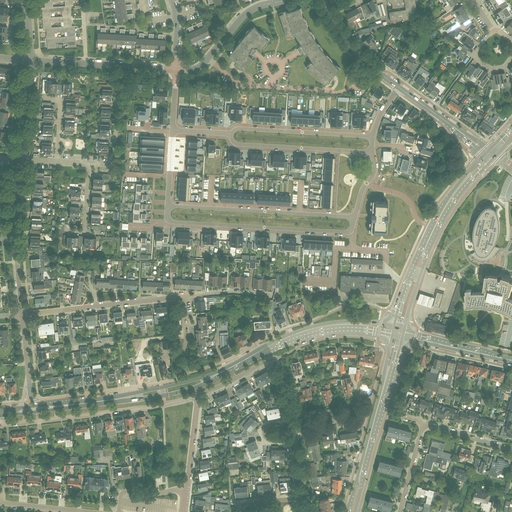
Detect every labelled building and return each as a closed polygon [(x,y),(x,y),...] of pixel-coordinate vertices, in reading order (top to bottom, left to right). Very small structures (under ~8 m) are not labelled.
[(148,0),(139,0),(139,4),(137,4),(138,8),(140,8),(140,12),(150,11),(148,0)] [(375,11),(375,12),(374,13),(377,18),(380,16),(377,5),(375,6),(371,0),(368,0),(366,1),(367,2),(364,4),(367,8),(364,10),(367,17),(370,16),(369,14),(375,11)] [(388,0),(389,3),(392,3),(392,9),(388,9),(390,22),(399,21),(399,20),(402,20),(402,21),(418,18),(414,0),(388,0)] [(448,11),(452,9),(454,8),(452,5),(458,1),(456,0),(449,0),(448,1),(449,3),(445,6),(447,8),(446,9),(447,12),(448,11)] [(501,7),(507,3),(505,1),(502,2),(500,0),(498,0),(489,6),(491,11),(500,5),(501,7)] [(497,19),(508,11),(506,8),(509,6),(507,3),(501,7),(502,9),(494,14),(497,19)] [(0,14),(8,15),(8,8),(5,8),(5,5),(0,4),(0,14)] [(71,16),(70,6),(65,6),(56,7),(57,12),(63,12),(63,16),(63,17),(71,16)] [(457,16),(464,11),(461,6),(453,11),(452,9),(448,11),(450,14),(451,16),(455,13),(457,16)] [(51,12),(57,12),(56,7),(53,7),(45,8),(45,7),(42,7),(43,18),(51,17),(51,12)] [(300,48),(298,49),(299,50),(299,51),(300,51),(300,52),(300,53),(301,53),(302,52),(304,54),(306,53),(312,62),(311,62),(308,65),(309,66),(307,69),(325,85),(327,82),(328,83),(331,80),(330,79),(333,75),(339,69),(329,59),(326,55),(319,47),(311,35),(306,25),(304,22),(299,8),(286,12),(286,11),(282,12),(283,13),(279,15),(286,38),(290,36),(290,38),(294,37),(294,35),(295,35),(301,44),(298,46),(300,48)] [(351,11),(355,19),(359,17),(360,21),(365,18),(363,12),(359,14),(356,8),(351,11)] [(353,21),(355,19),(351,11),(345,14),(348,20),(346,21),(350,29),(353,27),(352,25),(354,24),(353,21)] [(468,17),(464,11),(457,16),(459,19),(455,22),(456,23),(457,24),(459,23),(468,17)] [(500,23),(506,19),(507,21),(511,17),(508,11),(497,19),(500,23)] [(72,26),(71,16),(63,17),(63,16),(57,17),(57,22),(63,22),(64,27),(72,26)] [(51,23),(57,22),(57,17),(51,17),(43,18),(43,28),(46,28),(52,28),(52,27),(51,23)] [(199,23),(205,37),(210,35),(206,26),(203,27),(201,22),(199,23)] [(201,39),(205,37),(199,23),(197,24),(199,29),(197,30),(201,39)] [(402,37),(409,39),(412,27),(405,25),(402,37)] [(67,37),(75,36),(75,26),(72,26),(64,27),(60,27),(61,32),(67,32),(67,37)] [(201,39),(197,30),(194,31),(192,26),(190,27),(196,41),(201,39)] [(228,56),(233,60),(235,61),(237,62),(237,63),(241,67),(242,66),(245,68),(253,59),(247,55),(249,53),(251,54),(252,53),(253,54),(254,53),(254,52),(255,52),(256,51),(254,50),(255,49),(254,47),(255,45),(261,50),(269,41),(266,38),(267,37),(262,33),(261,34),(254,26),(248,32),(239,43),(233,50),(228,56)] [(55,33),(61,32),(60,27),(52,27),(52,28),(46,28),(47,38),(55,38),(55,37),(55,33)] [(192,43),(196,41),(190,27),(188,28),(190,33),(188,34),(192,43)] [(468,35),(472,38),(474,36),(477,39),(480,35),(475,27),(472,29),(468,35)] [(396,28),(393,32),(400,37),(402,31),(396,28)] [(468,35),(464,32),(458,40),(470,49),(471,48),(472,48),(473,47),(472,46),(474,43),(466,38),(468,35)] [(364,45),(365,44),(371,51),(376,46),(371,40),(374,37),(371,34),(362,43),(364,45)] [(61,37),(61,42),(68,42),(68,47),(76,47),(75,36),(67,37),(61,37)] [(55,43),(61,42),(61,37),(55,37),(55,38),(47,38),(48,48),(56,48),(55,43)] [(460,44),(456,49),(458,51),(456,54),(460,56),(458,59),(461,62),(467,53),(466,52),(468,49),(460,44)] [(388,57),(385,61),(384,63),(393,69),(397,63),(395,61),(397,58),(395,57),(398,53),(389,46),(383,54),(388,57)] [(402,76),(407,79),(412,72),(409,71),(413,66),(412,65),(416,59),(411,56),(407,61),(408,62),(406,65),(408,67),(402,76)] [(451,56),(446,56),(441,62),(447,67),(446,62),(451,62),(451,58),(451,56)] [(397,72),(402,76),(408,67),(406,65),(404,67),(402,65),(397,72)] [(483,70),(482,69),(482,68),(481,67),(480,66),(479,67),(478,67),(474,73),(473,73),(471,71),(467,76),(471,79),(473,77),(476,79),(478,77),(483,70)] [(428,76),(423,72),(424,70),(420,67),(414,77),(416,79),(415,80),(416,81),(415,82),(421,86),(421,85),(422,86),(424,83),(423,83),(424,81),(427,83),(428,81),(430,78),(427,77),(428,76)] [(4,68),(3,76),(6,77),(6,78),(9,79),(9,78),(11,78),(10,81),(13,81),(15,74),(10,73),(10,69),(4,68)] [(483,70),(478,77),(480,79),(479,81),(480,82),(479,85),(483,87),(486,82),(484,80),(488,74),(483,70)] [(499,74),(500,83),(501,88),(510,86),(508,77),(506,77),(505,73),(499,74)] [(497,83),(500,83),(499,74),(493,75),(494,79),(491,80),(492,89),(498,88),(497,83)] [(430,93),(436,84),(432,81),(434,78),(432,76),(430,78),(428,81),(430,82),(425,89),(426,89),(428,91),(427,91),(430,93),(430,92),(430,93)] [(43,80),(42,88),(45,89),(46,89),(45,92),(51,92),(52,83),(52,81),(48,81),(48,80),(47,80),(43,80)] [(69,93),(69,88),(72,88),(72,84),(72,83),(71,83),(70,82),(68,82),(68,84),(64,84),(63,84),(60,84),(60,89),(63,89),(63,93),(69,93)] [(52,83),(51,92),(57,93),(57,89),(60,89),(60,84),(57,84),(58,83),(52,83)] [(435,96),(438,92),(440,94),(444,88),(437,83),(437,84),(436,84),(430,93),(435,96)] [(108,89),(108,85),(99,84),(99,89),(101,89),(103,90),(102,94),(112,95),(112,89),(108,89)] [(0,97),(2,98),(11,99),(12,93),(8,92),(9,89),(1,88),(0,87),(0,97)] [(384,91),(378,87),(375,91),(374,90),(371,94),(372,94),(372,95),(380,101),(384,96),(382,94),(384,91)] [(153,101),(160,102),(160,101),(160,97),(162,98),(163,96),(167,96),(167,89),(163,89),(163,88),(159,88),(159,89),(156,89),(155,96),(153,96),(153,101)] [(458,101),(455,99),(459,94),(456,92),(454,91),(450,96),(452,97),(447,105),(450,107),(449,107),(452,109),(452,108),(452,109),(458,101)] [(461,103),(458,101),(452,109),(453,109),(452,109),(455,111),(455,110),(458,112),(464,103),(466,105),(467,103),(472,100),(475,95),(472,92),(468,97),(466,100),(464,98),(461,103)] [(112,95),(102,94),(102,99),(99,99),(99,100),(95,100),(95,103),(99,103),(108,103),(108,100),(111,101),(112,95)] [(10,106),(11,99),(2,98),(1,104),(0,104),(0,107),(6,109),(6,105),(10,106)] [(76,108),(76,104),(79,104),(79,98),(75,98),(75,99),(70,99),(70,102),(66,102),(66,108),(76,108)] [(43,102),(42,106),(45,106),(45,107),(44,107),(44,113),(53,113),(54,107),(51,107),(51,104),(51,103),(45,102),(43,102)] [(108,103),(99,103),(99,107),(102,107),(101,112),(111,112),(111,107),(107,106),(108,103)] [(404,112),(406,108),(400,103),(398,106),(396,105),(392,110),(401,116),(401,115),(402,116),(405,113),(404,112)] [(227,105),(227,113),(230,113),(230,119),(236,120),(237,106),(231,105),(227,105)] [(237,106),(236,120),(242,120),(242,113),(245,114),(246,107),(243,107),(243,106),(237,106)] [(6,109),(0,107),(0,117),(8,119),(9,113),(5,112),(6,109)] [(137,110),(136,115),(138,115),(138,119),(145,120),(145,117),(149,118),(150,108),(146,108),(141,107),(141,110),(139,110),(137,110)] [(180,107),(180,115),(183,115),(183,122),(189,122),(190,108),(184,108),(184,107),(180,107)] [(250,107),(249,113),(253,113),(252,121),(258,121),(259,111),(253,111),(253,108),(250,107)] [(473,110),(468,107),(466,110),(463,114),(464,114),(462,116),(464,117),(463,117),(466,119),(473,110)] [(69,117),(74,117),(74,114),(75,114),(76,108),(66,108),(66,113),(69,114),(69,117)] [(190,108),(189,122),(195,122),(195,116),(198,116),(199,109),(195,109),(196,108),(190,108)] [(480,112),(479,112),(474,108),(473,110),(466,119),(470,122),(471,123),(472,121),(473,121),(475,117),(476,117),(476,116),(480,119),(483,114),(480,112)] [(276,112),(276,122),(281,122),(282,115),(285,115),(285,110),(282,109),(282,113),(276,112)] [(414,109),(409,116),(414,120),(419,113),(419,112),(417,110),(416,111),(414,109)] [(204,110),(203,116),(206,116),(206,123),(212,123),(213,111),(207,110),(204,110)] [(288,110),(288,116),(291,116),(291,123),(296,123),(297,113),(291,113),(291,110),(288,110)] [(153,122),(153,126),(161,126),(161,123),(167,123),(167,119),(167,118),(167,116),(167,111),(160,111),(159,123),(153,122)] [(213,111),(212,123),(218,124),(218,117),(222,117),(222,111),(219,111),(213,111)] [(328,112),(327,119),(331,119),(330,125),(336,126),(337,112),(331,111),(331,112),(328,112)] [(111,112),(101,112),(101,118),(102,118),(102,121),(106,121),(107,118),(110,118),(111,112)] [(314,114),(314,124),(320,125),(320,117),(323,118),(324,112),(320,112),(320,115),(314,114)] [(337,112),(336,126),(342,126),(343,119),(346,120),(346,113),(343,113),(343,112),(337,112)] [(351,112),(351,120),(354,120),(354,127),(360,127),(360,114),(354,114),(355,112),(351,112)] [(43,118),(42,121),(49,122),(49,119),(53,119),(53,113),(44,113),(44,118),(43,118)] [(360,114),(360,127),(365,127),(366,121),(369,121),(370,113),(366,113),(366,115),(360,114)] [(483,131),(493,118),(490,116),(487,121),(484,119),(478,127),(483,131)] [(492,125),(498,118),(495,116),(493,118),(483,131),(488,135),(491,131),(492,130),(494,127),(492,125)] [(65,125),(75,126),(75,120),(74,120),(74,117),(69,117),(69,120),(65,119),(65,120),(65,125)] [(49,122),(42,121),(40,121),(39,125),(41,126),(43,126),(43,130),(52,131),(53,125),(49,125),(49,122)] [(106,121),(102,121),(101,124),(101,123),(100,129),(110,130),(110,124),(106,124),(106,121)] [(75,126),(65,125),(65,131),(68,131),(68,134),(73,134),(73,131),(74,131),(75,126)] [(383,133),(383,134),(384,134),(383,136),(383,137),(384,137),(386,137),(386,140),(386,141),(390,141),(391,141),(391,140),(391,136),(392,136),(396,136),(396,138),(397,137),(400,126),(393,126),(390,126),(390,130),(386,129),(384,129),(384,130),(384,133),(383,133)] [(95,134),(95,138),(100,138),(105,138),(106,135),(109,136),(110,130),(100,129),(100,132),(99,131),(98,133),(96,133),(96,134),(95,134)] [(43,130),(43,134),(41,134),(38,137),(39,139),(48,139),(48,136),(52,136),(52,131),(43,130)] [(400,138),(406,140),(405,140),(405,141),(413,143),(413,142),(414,136),(415,137),(415,136),(407,134),(408,134),(408,133),(401,132),(402,132),(400,138)] [(144,136),(143,145),(162,146),(163,138),(144,136)] [(419,136),(417,142),(418,142),(419,142),(417,147),(422,149),(421,153),(432,156),(432,155),(431,155),(432,150),(433,150),(426,148),(428,138),(419,136)] [(97,142),(97,146),(97,147),(99,147),(109,147),(109,142),(105,141),(105,138),(100,138),(100,140),(100,141),(98,141),(97,142)] [(39,139),(38,140),(37,142),(42,143),(42,148),(51,148),(52,142),(48,142),(48,139),(39,139)] [(189,140),(188,147),(197,148),(197,147),(200,147),(201,141),(197,141),(198,140),(189,139),(189,140)] [(209,144),(208,157),(215,158),(215,156),(220,156),(220,149),(215,148),(216,145),(209,144)] [(143,145),(143,153),(162,154),(162,146),(143,145)] [(99,147),(99,152),(100,152),(99,156),(105,156),(105,153),(108,153),(109,147),(99,147)] [(188,147),(188,155),(197,156),(197,148),(188,147)] [(51,148),(42,148),(42,152),(40,152),(39,153),(39,156),(47,157),(47,154),(51,154),(51,148)] [(382,156),(381,161),(390,161),(390,164),(390,167),(391,167),(394,167),(396,158),(395,158),(396,155),(397,156),(397,155),(392,155),(392,154),(392,153),(388,153),(389,151),(383,150),(383,156),(382,156)] [(225,158),(224,166),(228,166),(234,166),(235,152),(229,152),(228,158),(225,158)] [(235,152),(234,166),(240,166),(240,165),(243,166),(244,159),(240,159),(241,152),(235,152)] [(143,153),(142,160),(161,162),(162,154),(143,153)] [(247,159),(247,166),(250,166),(250,167),(256,167),(257,153),(251,153),(250,159),(247,159)] [(257,153),(256,167),(262,168),(262,167),(265,167),(266,160),(262,160),(263,154),(257,153)] [(269,161),(269,167),(272,167),(278,167),(278,166),(279,155),(273,154),(272,161),(269,161)] [(188,155),(188,163),(196,164),(197,156),(188,155)] [(279,155),(278,166),(284,167),(284,168),(287,168),(288,162),(284,161),(285,155),(279,155)] [(417,158),(415,166),(416,166),(416,168),(420,169),(421,169),(421,168),(422,168),(426,169),(428,162),(427,162),(428,161),(429,162),(430,158),(421,155),(420,159),(417,158)] [(291,162),(291,169),(294,169),(294,168),(300,169),(301,156),(295,156),(295,162),(291,162)] [(300,169),(300,170),(306,170),(306,169),(309,170),(310,163),(307,163),(307,156),(301,156),(300,169)] [(398,161),(396,170),(402,172),(407,173),(408,168),(410,168),(412,163),(410,163),(410,160),(403,158),(402,161),(399,160),(398,161)] [(142,160),(142,169),(161,170),(161,162),(142,160)] [(187,171),(187,172),(196,172),(196,164),(188,163),(187,171)] [(51,176),(44,176),(44,171),(35,171),(35,177),(38,177),(38,180),(43,180),(50,181),(51,176)] [(103,185),(104,185),(104,180),(105,179),(108,179),(109,178),(110,174),(103,174),(103,176),(98,175),(97,179),(94,178),(93,184),(103,185)] [(180,176),(179,182),(189,183),(192,183),(192,179),(192,177),(196,177),(196,174),(188,174),(188,177),(180,176)] [(34,189),(43,189),(44,183),(43,183),(43,180),(38,180),(38,183),(34,183),(34,189)] [(70,184),(70,185),(72,186),(72,189),(71,189),(71,194),(80,195),(81,189),(78,189),(78,186),(78,184),(70,184)] [(102,190),(105,190),(105,185),(104,185),(103,185),(93,184),(93,190),(97,190),(96,193),(101,193),(102,190)] [(136,184),(136,193),(144,194),(145,190),(147,191),(148,184),(136,184)] [(34,194),(37,195),(37,197),(42,198),(42,195),(43,195),(43,189),(34,189),(34,194)] [(109,194),(105,193),(101,193),(96,193),(96,196),(93,196),(92,201),(102,202),(102,198),(105,198),(105,196),(109,196),(111,196),(111,194),(109,194)] [(144,200),(147,200),(147,194),(144,194),(136,193),(135,194),(137,194),(137,199),(135,199),(135,203),(144,203),(144,200)] [(71,194),(71,200),(71,203),(76,203),(76,200),(80,201),(80,195),(71,194)] [(33,200),(33,206),(42,207),(46,207),(46,202),(47,202),(47,198),(46,198),(42,198),(37,197),(36,197),(36,200),(33,200)] [(371,232),(371,233),(382,233),(386,233),(386,221),(387,221),(388,214),(387,214),(388,201),(373,200),(372,213),(371,213),(371,216),(371,220),(371,232)] [(104,211),(104,207),(101,207),(102,202),(92,201),(92,207),(96,208),(95,210),(104,211)] [(70,206),(70,212),(79,212),(80,207),(76,206),(76,203),(71,203),(71,206),(70,206)] [(133,208),(133,212),(143,213),(144,210),(146,210),(147,204),(144,203),(135,203),(134,203),(133,208)] [(33,212),(36,212),(36,215),(41,215),(41,212),(42,212),(42,207),(33,206),(33,212)] [(472,254),(473,255),(474,257),(475,257),(477,259),(478,259),(480,260),(482,260),(484,260),(487,260),(489,259),(491,258),(493,256),(495,254),(496,252),(498,250),(499,251),(499,249),(499,247),(494,246),(495,242),(496,239),(498,231),(497,231),(499,223),(499,222),(499,220),(499,218),(498,217),(498,215),(497,213),(497,212),(491,210),(492,207),(491,207),(490,207),(489,207),(488,207),(487,208),(486,208),(485,209),(484,210),(483,211),(482,212),(481,213),(479,213),(479,216),(480,216),(477,223),(475,231),(476,231),(474,239),(474,240),(474,242),(475,244),(475,245),(476,247),(476,249),(477,250),(477,251),(472,254)] [(91,219),(101,219),(101,214),(100,214),(100,211),(104,212),(104,211),(95,210),(95,214),(92,213),(91,219)] [(68,221),(69,221),(74,221),(74,222),(76,222),(76,221),(79,221),(79,212),(70,212),(70,217),(68,217),(68,221)] [(133,213),(133,222),(143,223),(143,219),(146,219),(146,213),(143,213),(133,212),(133,213)] [(32,223),(41,224),(42,218),(41,218),(41,215),(36,215),(36,218),(32,218),(32,223)] [(100,224),(101,219),(91,219),(91,228),(94,228),(96,228),(96,230),(99,230),(99,228),(101,228),(100,230),(106,230),(106,225),(100,224)] [(35,232),(40,233),(40,230),(41,230),(41,224),(32,223),(31,229),(35,229),(35,232)] [(174,244),(177,244),(177,245),(183,246),(184,232),(178,231),(178,238),(174,238),(174,244)] [(31,241),(40,241),(40,236),(40,233),(35,232),(35,235),(31,235),(31,241)] [(157,232),(156,245),(163,246),(163,243),(168,244),(168,236),(163,236),(163,232),(157,232)] [(184,232),(183,246),(183,244),(189,245),(192,245),(193,239),(190,239),(190,232),(184,232)] [(201,239),(200,247),(204,247),(204,246),(210,246),(211,233),(205,233),(204,234),(204,239),(201,239)] [(211,233),(210,246),(216,246),(216,247),(219,247),(219,240),(216,240),(216,234),(211,233)] [(227,241),(227,247),(230,248),(230,246),(236,246),(236,249),(237,235),(231,234),(231,241),(227,241)] [(63,239),(63,246),(67,246),(72,246),(73,237),(69,237),(70,235),(67,235),(67,239),(63,239)] [(237,235),(236,249),(242,249),(242,248),(246,249),(246,242),(243,242),(243,235),(237,235)] [(122,236),(121,247),(127,248),(126,249),(131,250),(131,248),(130,248),(131,239),(128,239),(128,236),(122,236)] [(131,239),(130,248),(131,248),(141,249),(141,247),(140,247),(141,240),(137,239),(137,237),(131,236),(131,239)] [(254,242),(254,249),(257,249),(257,246),(263,247),(263,249),(264,236),(258,236),(258,237),(257,243),(254,242)] [(264,236),(263,249),(269,250),(272,250),(273,243),(269,243),(270,237),(264,236)] [(73,237),(72,246),(78,247),(78,246),(81,246),(82,241),(79,241),(79,237),(73,237)] [(141,240),(140,247),(141,247),(146,247),(146,249),(150,249),(151,240),(147,240),(147,237),(141,237),(141,240)] [(82,241),(81,246),(81,250),(83,250),(84,250),(85,249),(86,248),(86,247),(90,247),(90,238),(85,238),(85,241),(82,241)] [(96,247),(97,247),(97,250),(101,251),(101,246),(99,246),(99,242),(96,242),(96,238),(90,238),(90,247),(96,248),(96,247)] [(280,244),(280,251),(283,251),(283,252),(289,252),(290,238),(284,238),(284,244),(280,244)] [(290,238),(289,252),(295,252),(295,251),(299,252),(299,245),(296,245),(296,238),(290,238)] [(39,250),(39,255),(42,255),(42,251),(43,246),(40,246),(40,241),(31,241),(30,247),(34,247),(34,250),(39,250)] [(49,255),(42,255),(39,255),(39,258),(31,259),(32,267),(39,266),(40,268),(44,267),(44,262),(50,261),(49,255)] [(204,281),(198,280),(199,266),(196,265),(196,274),(195,288),(202,288),(202,283),(204,284),(204,281)] [(39,271),(32,272),(33,280),(44,279),(43,273),(44,273),(44,271),(47,271),(46,267),(44,267),(40,268),(38,268),(39,271)] [(85,275),(82,275),(83,270),(74,269),(74,270),(71,269),(70,274),(77,275),(76,280),(83,282),(85,275)] [(209,273),(205,273),(206,281),(208,281),(208,286),(217,286),(218,276),(209,275),(209,273)] [(240,286),(240,276),(231,275),(231,286),(240,286)] [(392,279),(341,275),(340,291),(389,293),(391,294),(392,279)] [(511,286),(511,280),(511,281),(511,280),(502,277),(500,276),(495,275),(490,275),(486,275),(485,281),(484,289),(486,290),(485,292),(480,292),(472,292),(471,289),(466,290),(467,292),(464,292),(466,306),(470,306),(478,306),(484,306),(488,306),(488,307),(495,309),(498,310),(498,309),(502,310),(507,312),(510,314),(511,314),(511,299),(506,297),(507,296),(507,295),(509,295),(511,288),(511,286)] [(218,276),(217,286),(227,287),(227,276),(218,276)] [(240,276),(240,286),(249,287),(249,282),(250,276),(249,276),(244,276),(240,276)] [(262,289),(263,278),(254,278),(253,288),(262,289)] [(263,278),(262,289),(272,289),(272,287),(272,279),(263,278)] [(83,282),(76,280),(67,279),(66,282),(75,284),(74,287),(82,289),(83,282)] [(44,284),(34,285),(34,292),(37,291),(37,292),(39,292),(39,291),(41,291),(41,292),(45,292),(45,289),(53,288),(52,280),(44,281),(44,284)] [(81,295),(82,289),(74,287),(73,294),(81,295)] [(440,308),(445,293),(437,290),(434,300),(433,306),(440,308)] [(42,298),(35,299),(36,306),(45,305),(45,304),(49,304),(49,299),(59,298),(59,293),(49,294),(42,295),(42,298)] [(79,302),(81,295),(73,294),(72,300),(71,300),(70,304),(76,303),(76,301),(79,302)] [(434,300),(420,295),(417,304),(431,309),(434,300)] [(198,301),(196,302),(197,310),(205,309),(205,310),(210,309),(209,303),(214,302),(214,296),(204,297),(204,301),(198,301)] [(301,302),(297,303),(295,297),(293,298),(295,304),(298,315),(301,314),(301,315),(304,314),(304,313),(305,313),(302,304),(301,304),(301,302)] [(298,315),(295,304),(293,298),(291,299),(292,305),(289,306),(289,308),(292,317),(293,317),(293,318),(296,317),(296,316),(298,315)] [(273,314),(273,320),(276,319),(278,323),(279,323),(282,322),(283,322),(285,321),(285,320),(282,313),(285,312),(284,309),(283,307),(281,308),(279,309),(276,303),(273,303),(273,304),(273,314)] [(167,316),(167,314),(166,307),(156,308),(157,315),(154,315),(155,324),(158,324),(158,319),(162,319),(162,317),(167,316)] [(139,319),(140,325),(140,328),(141,328),(145,327),(144,318),(152,317),(151,310),(141,312),(142,318),(139,319)] [(126,327),(125,318),(123,318),(122,312),(114,313),(114,321),(123,320),(123,327),(126,327)] [(140,325),(139,319),(139,317),(136,317),(135,312),(127,313),(127,318),(125,318),(126,327),(129,326),(129,322),(132,322),(131,318),(134,318),(135,326),(140,325)] [(207,322),(206,315),(206,312),(200,313),(200,316),(197,316),(198,323),(207,322)] [(107,313),(99,314),(100,322),(108,321),(107,313)] [(95,315),(86,316),(87,325),(96,324),(95,315)] [(82,316),(73,317),(74,326),(83,325),(82,316)] [(254,322),(254,329),(265,328),(266,334),(269,332),(269,328),(271,328),(270,320),(268,320),(268,316),(264,317),(265,321),(254,322)] [(432,331),(436,318),(433,317),(432,321),(428,320),(427,322),(425,329),(432,331)] [(440,323),(437,332),(446,335),(448,325),(446,325),(448,320),(444,319),(442,324),(440,323)] [(67,325),(66,321),(66,320),(63,320),(63,321),(60,322),(60,326),(59,326),(59,328),(58,328),(58,332),(58,335),(64,334),(64,332),(69,332),(68,327),(67,327),(67,325)] [(47,335),(47,334),(46,323),(38,324),(39,336),(47,335)] [(46,323),(47,334),(54,333),(53,323),(46,323)] [(0,333),(0,332),(0,345),(8,345),(8,330),(0,330),(0,333)] [(227,345),(228,346),(229,346),(228,335),(220,336),(221,347),(220,347),(220,349),(227,345)] [(238,336),(235,337),(238,346),(242,344),(241,343),(247,341),(244,335),(240,336),(239,335),(238,335),(238,336)] [(172,348),(171,340),(162,341),(163,346),(163,348),(172,348)] [(51,352),(51,349),(59,348),(59,345),(49,346),(45,347),(45,350),(38,350),(39,359),(46,358),(46,352),(51,352)] [(232,355),(228,346),(227,345),(220,349),(220,350),(224,358),(232,355)] [(325,358),(330,358),(329,350),(322,351),(323,358),(321,358),(322,362),(326,361),(325,358)] [(365,351),(361,350),(359,363),(364,364),(365,364),(365,363),(373,365),(374,358),(364,357),(365,351)] [(81,361),(80,352),(71,353),(72,358),(77,358),(77,361),(81,361)] [(319,363),(318,359),(317,353),(314,353),(314,352),(303,355),(305,361),(312,359),(313,360),(314,360),(315,360),(316,363),(319,363)] [(425,354),(421,353),(419,363),(418,365),(421,366),(422,364),(424,364),(423,367),(426,368),(427,365),(429,356),(425,355),(425,354)] [(128,369),(122,369),(124,378),(130,377),(130,376),(132,376),(135,375),(135,371),(133,364),(133,357),(130,358),(130,364),(128,365),(128,369)] [(436,357),(435,358),(434,357),(433,358),(431,367),(430,369),(439,371),(436,382),(439,383),(442,372),(445,360),(439,359),(439,357),(436,357)] [(159,359),(159,358),(154,359),(155,364),(158,363),(160,374),(168,372),(166,364),(163,364),(162,359),(159,359)] [(451,383),(456,362),(456,361),(446,359),(446,360),(445,360),(442,372),(439,383),(437,391),(437,392),(449,395),(450,389),(451,383)] [(52,372),(51,369),(51,362),(45,362),(46,365),(42,366),(42,367),(40,367),(41,373),(41,375),(45,374),(45,373),(52,372)] [(299,362),(293,363),(295,375),(301,373),(300,369),(301,369),(301,366),(299,366),(299,362)] [(464,364),(458,362),(456,372),(456,376),(461,377),(461,376),(465,377),(468,364),(464,363),(464,364)] [(147,375),(152,375),(152,374),(153,374),(152,370),(151,370),(151,367),(144,368),(143,364),(136,365),(136,372),(140,371),(141,375),(147,374),(147,375)] [(468,380),(469,375),(477,376),(479,367),(475,366),(470,365),(468,374),(466,374),(465,379),(468,380)] [(116,381),(115,380),(116,380),(115,373),(120,373),(119,366),(113,367),(113,371),(108,372),(109,381),(111,380),(111,381),(116,381)] [(74,374),(74,376),(75,385),(76,385),(77,386),(79,386),(79,385),(83,384),(81,367),(78,367),(79,368),(78,369),(78,374),(74,374)] [(89,374),(88,370),(90,370),(90,367),(82,368),(83,376),(85,376),(86,384),(89,384),(92,384),(92,383),(91,374),(89,374)] [(488,370),(487,370),(487,369),(486,369),(487,368),(483,367),(483,368),(481,367),(478,380),(480,381),(481,378),(482,378),(482,376),(485,376),(486,374),(487,374),(488,370)] [(104,368),(98,369),(98,368),(92,368),(95,383),(100,382),(100,380),(103,380),(102,376),(105,375),(104,368)] [(488,370),(487,374),(491,375),(490,378),(493,379),(492,385),(495,386),(496,381),(498,371),(496,371),(496,370),(494,369),(492,370),(492,371),(488,370)] [(438,373),(427,370),(425,379),(436,381),(438,373)] [(261,375),(266,383),(273,379),(268,371),(261,375)] [(70,387),(70,386),(73,386),(72,380),(74,380),(73,373),(65,374),(66,386),(67,386),(68,387),(70,387)] [(260,387),(266,383),(261,375),(255,378),(260,387)] [(56,386),(56,382),(61,382),(61,377),(50,378),(50,381),(42,382),(42,388),(51,387),(56,386)] [(352,395),(350,383),(352,383),(351,377),(341,380),(343,392),(345,391),(346,396),(352,395)] [(12,384),(11,379),(11,378),(6,378),(6,385),(9,385),(9,389),(10,393),(16,392),(15,386),(16,386),(16,383),(12,384)] [(436,382),(425,380),(423,388),(437,391),(439,383),(436,382)] [(310,387),(312,386),(311,382),(309,383),(306,384),(300,385),(301,389),(302,389),(303,392),(304,392),(304,394),(299,395),(300,401),(312,399),(310,387)] [(242,387),(247,395),(253,392),(249,383),(242,387)] [(332,401),(330,390),(330,389),(329,384),(325,385),(326,390),(322,391),(323,398),(325,398),(326,402),(332,401)] [(244,397),(247,395),(242,387),(236,391),(240,399),(240,400),(237,402),(241,409),(244,407),(242,402),(245,400),(244,397)] [(428,389),(425,400),(423,406),(423,408),(426,408),(425,412),(429,413),(433,403),(428,401),(429,399),(430,400),(432,390),(428,389)] [(414,409),(417,398),(412,396),(413,393),(408,391),(406,398),(408,399),(407,403),(410,404),(409,407),(414,409)] [(242,411),(241,409),(237,402),(235,404),(232,399),(231,399),(228,393),(221,396),(225,405),(230,402),(232,406),(235,405),(238,411),(239,412),(242,411)] [(218,408),(225,405),(221,396),(214,399),(218,408)] [(425,400),(417,398),(414,409),(419,410),(420,405),(423,406),(425,400)] [(435,403),(433,410),(436,411),(435,415),(439,416),(443,406),(435,403)] [(274,418),(272,409),(271,404),(268,404),(268,406),(269,406),(269,409),(266,410),(265,408),(261,410),(263,413),(265,413),(265,414),(267,414),(268,419),(274,418)] [(449,413),(450,408),(443,406),(439,416),(444,418),(445,415),(448,416),(449,413)] [(280,417),(280,415),(279,407),(272,409),(274,418),(280,417)] [(455,421),(458,410),(450,408),(449,413),(452,414),(450,420),(455,421)] [(463,422),(467,423),(468,423),(468,421),(470,416),(473,417),(474,412),(467,409),(466,413),(464,418),(463,422)] [(219,414),(217,414),(212,415),(211,410),(208,410),(209,416),(205,416),(206,423),(212,422),(215,421),(215,418),(219,417),(219,414)] [(466,413),(458,410),(455,421),(459,422),(461,417),(464,418),(466,413)] [(258,422),(254,419),(255,418),(254,417),(255,416),(253,412),(251,414),(252,416),(249,419),(247,417),(245,419),(247,421),(254,427),(258,422)] [(479,423),(481,417),(482,414),(474,412),(473,417),(476,418),(474,423),(479,425),(479,423)] [(145,419),(145,416),(144,416),(143,415),(141,415),(141,416),(137,417),(138,425),(136,425),(138,439),(144,438),(142,426),(146,425),(149,424),(148,419),(145,419)] [(128,430),(130,430),(134,429),(133,427),(134,427),(132,418),(131,417),(129,417),(128,418),(125,418),(126,424),(125,425),(126,429),(127,434),(127,435),(129,435),(128,430)] [(485,430),(489,420),(481,417),(479,423),(482,424),(481,429),(485,430)] [(125,425),(124,425),(123,419),(119,419),(118,418),(117,419),(116,420),(115,420),(117,429),(116,429),(116,432),(121,431),(121,429),(126,429),(125,425)] [(253,429),(254,427),(247,421),(245,419),(244,419),(238,425),(244,430),(245,428),(249,432),(252,428),(253,429)] [(115,421),(112,422),(112,420),(109,421),(109,420),(107,420),(106,421),(107,430),(112,429),(112,431),(113,431),(113,432),(116,432),(115,421)] [(489,420),(485,430),(490,432),(491,430),(494,430),(496,422),(489,420)] [(94,423),(95,433),(101,432),(101,429),(102,428),(102,422),(97,422),(94,422),(94,423)] [(212,422),(206,423),(207,427),(204,428),(205,434),(211,433),(214,433),(213,429),(217,429),(216,425),(213,426),(212,422)] [(82,425),(82,424),(75,425),(76,431),(81,431),(81,432),(85,431),(85,435),(84,435),(85,439),(90,438),(89,428),(88,428),(87,425),(82,425)] [(389,425),(386,434),(398,437),(400,428),(399,428),(389,425)] [(70,441),(70,439),(72,438),(70,426),(66,426),(67,431),(64,432),(63,430),(60,430),(61,432),(56,433),(57,440),(65,439),(66,448),(73,447),(72,441),(70,441)] [(502,432),(504,432),(503,437),(509,439),(509,436),(511,437),(511,431),(510,431),(511,428),(506,427),(503,426),(502,428),(503,428),(502,432)] [(400,428),(398,437),(409,440),(411,431),(401,429),(401,428),(400,428)] [(46,440),(45,434),(35,435),(34,430),(30,430),(32,443),(38,442),(38,441),(46,440)] [(27,442),(26,438),(25,431),(12,432),(13,438),(21,438),(21,443),(27,442)] [(350,443),(349,441),(355,441),(355,436),(356,436),(357,433),(356,432),(354,432),(347,434),(348,442),(348,444),(349,444),(350,444),(350,443)] [(4,441),(0,441),(0,447),(2,447),(2,448),(8,448),(7,433),(3,433),(4,441)] [(204,446),(209,445),(213,444),(211,433),(205,434),(206,438),(203,439),(204,446)] [(332,435),(322,437),(323,443),(334,442),(332,435)] [(255,440),(249,442),(248,439),(245,439),(245,440),(246,443),(249,450),(258,447),(255,440)] [(316,440),(307,442),(308,450),(313,449),(315,461),(319,460),(317,448),(316,440)] [(449,455),(445,455),(446,453),(438,451),(440,443),(432,440),(428,454),(444,459),(447,460),(449,455)] [(213,448),(210,449),(209,445),(204,446),(205,450),(201,450),(203,457),(208,456),(211,455),(214,454),(213,448)] [(259,458),(258,455),(260,454),(258,447),(249,450),(247,451),(250,461),(259,458)] [(471,451),(461,448),(459,457),(468,460),(467,461),(471,463),(473,456),(470,455),(471,451)] [(428,454),(426,454),(423,468),(431,470),(433,462),(441,464),(439,469),(445,470),(447,460),(444,459),(428,454)] [(492,457),(484,455),(483,461),(479,460),(480,459),(476,458),(473,467),(479,469),(478,471),(483,473),(484,467),(489,468),(492,457)] [(201,468),(207,467),(210,467),(208,456),(203,457),(203,461),(200,462),(201,468)] [(497,459),(498,459),(495,468),(491,467),(489,475),(497,477),(498,473),(504,475),(507,466),(508,466),(509,463),(504,461),(505,460),(498,458),(497,459)] [(142,476),(140,465),(137,466),(137,462),(135,463),(134,461),(131,461),(131,463),(131,464),(131,467),(132,467),(132,471),(135,470),(136,476),(137,477),(142,476)] [(380,461),(377,470),(388,473),(391,463),(389,463),(380,461)] [(391,463),(388,473),(399,476),(402,467),(392,464),(392,463),(391,463)] [(11,487),(11,486),(13,486),(14,476),(15,474),(9,474),(10,465),(6,465),(5,476),(7,477),(6,485),(6,487),(11,487)] [(130,476),(129,469),(128,465),(121,466),(122,469),(123,478),(130,476)] [(122,469),(121,466),(115,467),(114,466),(111,466),(113,477),(116,477),(116,479),(123,478),(122,469)] [(207,471),(207,467),(201,468),(202,472),(199,473),(200,480),(205,479),(209,478),(208,475),(211,474),(211,471),(207,471)] [(346,467),(338,467),(336,467),(336,473),(326,473),(326,476),(337,476),(337,473),(346,474),(346,467)] [(467,477),(469,470),(465,469),(465,471),(455,468),(453,476),(462,479),(463,476),(467,477)] [(35,474),(32,474),(32,471),(26,471),(26,475),(28,475),(27,485),(31,485),(32,484),(34,484),(35,474)] [(15,474),(14,476),(13,486),(14,486),(14,487),(20,488),(21,479),(23,479),(24,475),(15,474)] [(35,474),(34,484),(35,484),(36,485),(37,484),(41,485),(42,475),(35,474)] [(78,477),(75,477),(74,487),(74,488),(77,488),(77,487),(80,487),(81,487),(82,475),(78,474),(78,477)] [(54,480),(53,490),(56,490),(55,492),(60,492),(62,476),(55,475),(55,476),(54,480)] [(53,490),(54,480),(55,476),(51,476),(51,480),(47,479),(46,491),(51,491),(51,490),(53,490)] [(74,487),(75,477),(68,476),(67,486),(74,487)] [(108,483),(108,479),(101,478),(101,479),(100,479),(100,476),(95,476),(94,478),(93,478),(87,477),(86,480),(86,481),(85,488),(92,489),(93,485),(100,485),(100,489),(107,490),(107,487),(108,487),(108,483)] [(317,477),(311,478),(313,487),(319,486),(318,481),(317,477)] [(212,481),(206,483),(205,479),(200,480),(201,484),(197,484),(199,491),(207,489),(207,486),(213,485),(212,481)] [(264,494),(263,484),(263,481),(258,481),(258,482),(256,483),(256,485),(257,485),(258,493),(262,493),(262,494),(264,494)] [(431,501),(434,491),(429,490),(428,492),(422,490),(422,488),(418,487),(415,498),(419,499),(420,494),(427,496),(426,500),(427,500),(426,503),(424,503),(423,507),(424,507),(429,508),(431,501)] [(482,490),(475,488),(472,502),(474,502),(474,500),(481,501),(480,507),(482,507),(481,511),(482,511),(481,511),(489,511),(488,511),(489,508),(488,508),(489,507),(490,507),(491,507),(492,502),(488,501),(489,494),(481,492),(482,490)] [(440,511),(442,511),(445,511),(450,495),(445,494),(445,496),(438,494),(439,492),(434,491),(431,501),(429,508),(433,509),(434,506),(435,506),(437,498),(444,500),(442,505),(441,505),(440,511)] [(203,494),(203,500),(206,500),(206,502),(207,502),(208,496),(211,497),(211,496),(212,492),(203,494)] [(370,496),(368,505),(379,508),(381,498),(380,498),(370,496)] [(220,511),(222,499),(223,498),(219,497),(219,499),(216,499),(214,511),(215,511),(220,511)] [(324,498),(320,499),(318,500),(321,511),(331,511),(328,498),(324,498)] [(381,498),(379,508),(390,511),(392,502),(383,499),(381,498)] [(195,499),(195,507),(200,508),(200,509),(203,509),(204,506),(205,507),(206,502),(206,500),(203,500),(195,499)] [(222,499),(220,511),(222,511),(223,511),(226,511),(227,511),(228,507),(230,507),(231,499),(227,499),(227,500),(222,499)] [(511,511),(511,499),(511,500),(510,502),(506,501),(503,511),(504,511),(511,511)]
